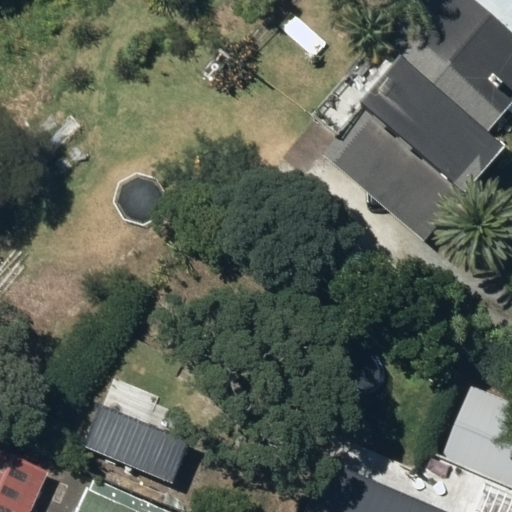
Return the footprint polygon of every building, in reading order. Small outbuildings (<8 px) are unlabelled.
[(511,110),(507,107),(511,100),(511,0),(410,0),(310,121),(333,140),(321,155),(420,237),(493,149),(481,138),(495,121),(501,126),(511,113),(511,110)] [(89,163),(29,217),(72,264),(131,211),(89,163)] [(511,406),(468,389),(438,462),(511,492),(511,406)] [(511,511),(511,508),(488,499),(482,511),(460,511),(330,457),(306,511),(511,511)] [(0,468),(0,511),(27,511),(45,475),(8,458),(3,470),(0,468)] [(73,511),(164,511),(94,480),(87,494),(82,492),(73,511)]
